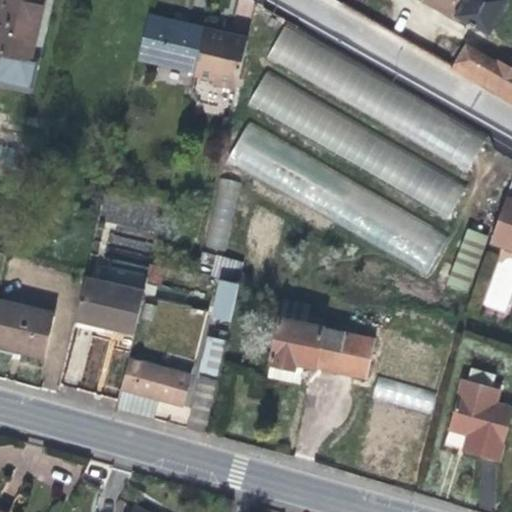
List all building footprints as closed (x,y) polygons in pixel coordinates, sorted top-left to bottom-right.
[(0,0),(0,53),(37,62),(39,62),(53,0),(0,0)] [(425,0),(454,15),(462,0),(425,0)] [(507,0),(462,0),(454,15),(468,23),(489,34),(507,0)] [(196,69),(205,31),(176,24),(148,18),(139,56),(196,69)] [(288,23),(267,58),(466,174),(487,138),(288,23)] [(236,91),(248,40),(226,35),(205,31),(196,69),(195,74),(214,78),(212,85),(236,91)] [(465,45),(452,69),(496,94),(509,71),(465,45)] [(0,80),(31,88),(37,62),(0,53),(0,80)] [(468,185),(269,70),(248,106),(447,221),(468,185)] [(511,72),(509,71),(496,94),(511,102),(511,72)] [(450,236),(251,121),(227,162),(426,277),(450,236)] [(215,179),(209,248),(230,250),(237,181),(215,179)] [(511,199),(506,198),(491,242),(511,249),(511,199)] [(488,236),(468,229),(447,285),(466,292),(488,236)] [(244,264),(202,254),(197,274),(221,280),(239,284),(244,264)] [(163,268),(150,265),(146,284),(159,287),(163,268)] [(76,320),(95,325),(106,327),(135,334),(145,292),(85,279),(75,320),(76,320)] [(221,280),(213,316),(231,320),(239,284),(221,280)] [(280,324),(281,319),(285,301),(275,298),(270,322),(280,324)] [(0,347),(18,351),(43,357),(54,314),(0,301),(0,347)] [(305,324),(310,306),(285,301),(281,319),(305,324)] [(280,324),(270,366),(295,372),(297,363),(304,365),(315,367),(337,372),(345,333),(305,324),(281,319),(280,324)] [(95,325),(76,320),(75,326),(94,331),(95,325)] [(106,327),(95,325),(94,331),(98,332),(104,333),(106,327)] [(375,340),(345,333),(337,372),(367,379),(375,340)] [(216,383),(225,342),(207,338),(197,379),(199,380),(216,383)] [(122,389),(159,400),(168,402),(183,406),(191,375),(130,359),(122,389)] [(300,384),(304,365),(297,363),(295,372),(270,366),(268,377),(300,384)] [(472,368),(468,380),(493,387),(496,375),(472,368)] [(376,379),(373,401),(432,411),(436,389),(376,379)] [(500,390),(493,387),(468,380),(463,379),(449,429),(468,434),(463,451),(478,456),(498,462),(511,415),(511,408),(496,404),(500,390)] [(187,429),(204,433),(216,383),(199,380),(187,429)] [(159,400),(122,389),(116,410),(154,420),(159,400)]
